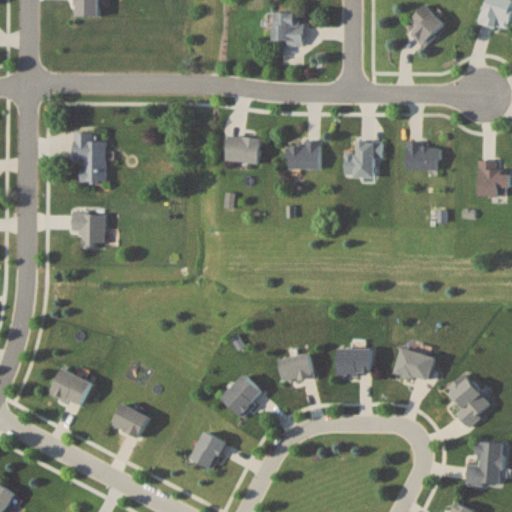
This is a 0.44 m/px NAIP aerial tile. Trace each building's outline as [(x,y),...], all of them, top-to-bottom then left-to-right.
[(511,0),(486,0),(480,21),(506,29),(511,9),(511,0)] [(409,20),(416,27),(411,32),(425,46),(447,24),(426,3),(409,20)] [(297,11),(273,11),(273,44),(305,44),(305,16),(297,16),(297,11)] [(74,159),(83,159),(82,181),(106,182),(107,139),(95,139),(96,132),(75,131),(74,159)] [(227,158),(260,162),(264,137),(230,133),(227,158)] [(322,167),(322,140),(289,140),(289,167),(322,167)] [(382,159),(383,140),(358,140),(357,152),(347,152),(346,175),(376,176),(376,159),(382,159)] [(407,142),(407,169),(440,169),(440,142),(407,142)] [(497,159),(480,159),(480,195),(509,195),(509,169),(497,169),(497,159)] [(82,246),(106,246),(106,210),(73,209),(73,234),(82,234),(82,246)] [(436,355),(404,346),(397,371),(429,380),(436,355)] [(340,374),(373,374),(373,347),(340,347),(340,374)] [(280,358),(286,381),(315,375),(310,352),(280,358)] [(93,382),(63,367),(51,390),(81,405),(93,382)] [(244,418),(258,403),(255,400),(263,391),(246,374),(223,396),(244,418)] [(458,413),(470,426),(494,403),(465,375),(448,391),(464,407),(458,413)] [(151,415),(123,402),(113,424),(141,437),(151,415)] [(214,470),(228,441),(205,431),(192,460),(214,470)] [(469,464),(468,484),(502,485),(504,443),(478,442),(478,464),(469,464)] [(0,511),(1,511),(16,495),(1,482),(0,483),(0,511)] [(476,511),(460,502),(454,511),(476,511)]
